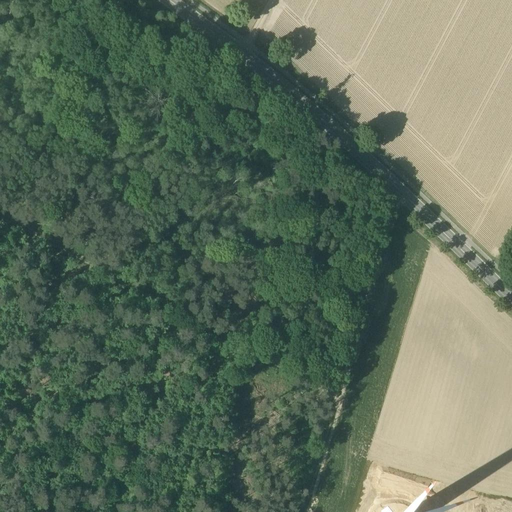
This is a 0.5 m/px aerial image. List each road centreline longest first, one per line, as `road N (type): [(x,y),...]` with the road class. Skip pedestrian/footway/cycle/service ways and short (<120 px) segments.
road 1 (tertiary): [(511,299),(325,125),(168,0)]
road 2 (track): [(336,391),(0,215)]
road 3 (track): [(398,189),(303,511)]
